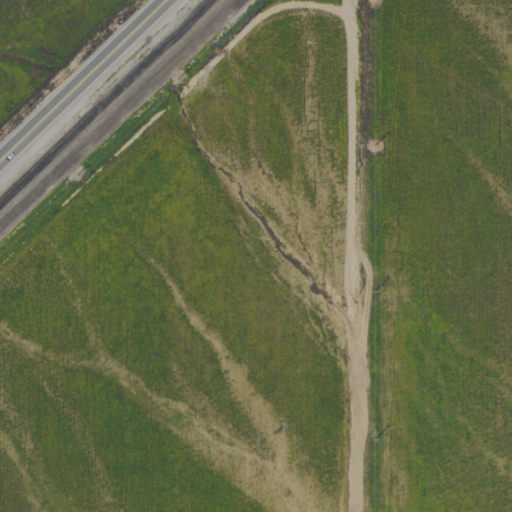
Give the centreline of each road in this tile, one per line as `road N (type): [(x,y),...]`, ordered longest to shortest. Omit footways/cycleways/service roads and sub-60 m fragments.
road 1 (residential): [(355,0),(356,511)]
road 2 (residential): [(355,20),(283,6),(234,40),(0,266)]
road 3 (primary): [(0,160),(165,0)]
